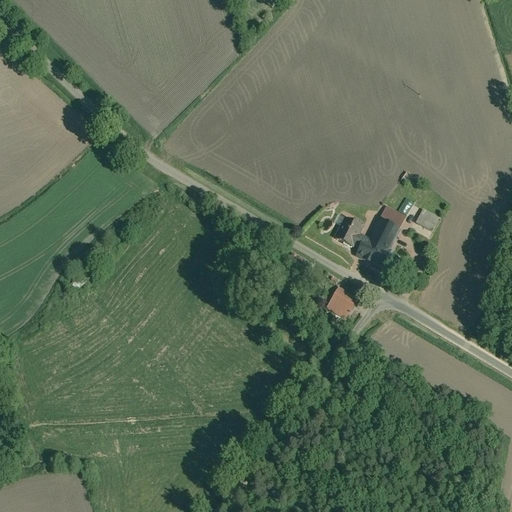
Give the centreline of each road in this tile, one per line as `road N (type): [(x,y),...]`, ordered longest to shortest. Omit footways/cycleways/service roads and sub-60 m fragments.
road 1 (unclassified): [(382,297),(133,146),(0,18)]
road 2 (unclassified): [(226,511),(382,297)]
road 3 (unclassified): [(511,375),(382,297)]
